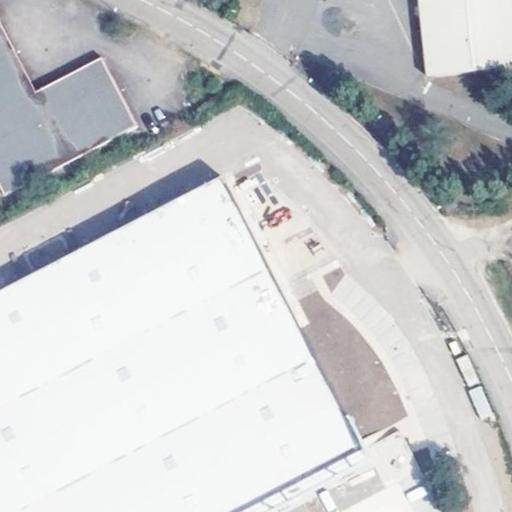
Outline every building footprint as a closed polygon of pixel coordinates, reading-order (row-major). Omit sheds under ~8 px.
[(511,0),(419,0),(427,75),(511,67),(511,0)] [(0,186),(5,196),(138,127),(103,58),(36,92),(0,21),(0,186)] [(242,511),(310,477),(363,450),(301,329),(286,299),(224,179),(0,293),(0,401),(3,408),(0,409),(0,511),(242,511)] [(303,289),(286,299),(301,329),(319,320),(303,289)] [(386,377),(368,387),(381,411),(356,425),(363,437),(406,414),(386,377)]
